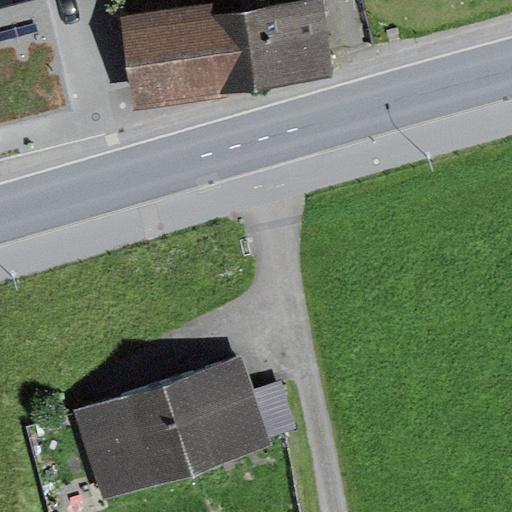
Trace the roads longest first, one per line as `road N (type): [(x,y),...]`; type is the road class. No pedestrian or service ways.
road 1 (primary): [(511,70),(0,218)]
road 2 (track): [(335,511),(253,142)]
